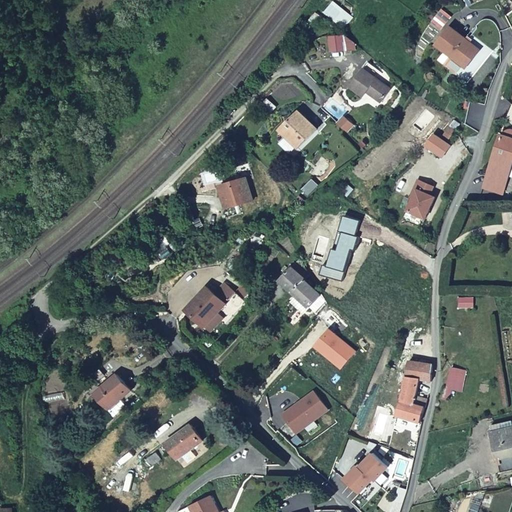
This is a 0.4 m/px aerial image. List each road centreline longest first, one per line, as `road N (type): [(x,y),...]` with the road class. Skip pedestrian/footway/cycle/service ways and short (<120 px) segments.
road 1 (residential): [(511,58),(440,245),(437,372),(404,511)]
road 2 (residential): [(55,327),(41,316),(43,294),(274,76),(295,72),(319,96)]
road 3 (residential): [(349,511),(231,390),(157,328),(116,321),(55,327)]
